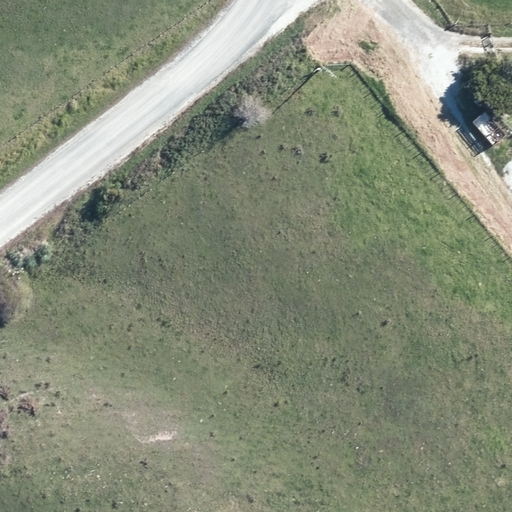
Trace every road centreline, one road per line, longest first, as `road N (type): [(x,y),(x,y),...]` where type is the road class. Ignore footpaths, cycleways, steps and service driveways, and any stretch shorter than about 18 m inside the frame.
road 1 (residential): [(0,222),(218,53),(259,0)]
road 2 (unclassified): [(366,0),(511,196)]
